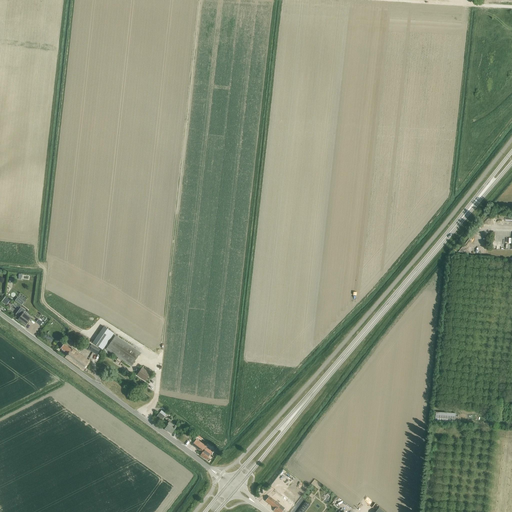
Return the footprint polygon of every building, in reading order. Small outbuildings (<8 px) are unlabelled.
[(17,298),(15,301),(21,306),(24,303),(17,298)] [(16,314),(20,317),(18,320),(26,326),(31,319),(24,313),(25,311),(21,308),(16,314)] [(104,327),(92,344),(102,351),(114,334),(104,327)] [(131,366),(140,353),(116,336),(106,349),(131,366)] [(88,350),(97,355),(100,350),(85,341),(81,348),(87,351),(88,350)] [(64,344),(60,349),(68,354),(65,357),(83,371),(90,362),(72,349),(71,350),(64,344)] [(142,368),(137,375),(145,380),(150,373),(142,368)] [(455,425),(456,416),(456,413),(436,412),(435,423),(455,425)] [(157,416),(156,418),(161,421),(164,416),(159,413),(157,416)] [(166,427),(165,429),(167,430),(169,432),(171,434),(176,427),(175,426),(169,422),(167,424),(168,425),(166,427)] [(200,455),(206,460),(212,452),(206,448),(206,447),(196,439),(192,445),(200,451),(200,450),(203,451),(200,455)] [(275,511),(282,511),(285,509),(269,496),(265,501),(275,508),(273,511),(275,511)] [(298,511),(305,511),(311,505),(306,501),(299,510),(299,511),(298,511)]
